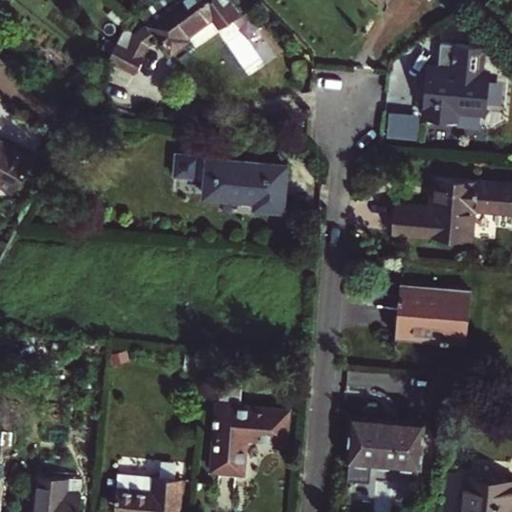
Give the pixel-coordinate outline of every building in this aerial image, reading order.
[(148,24),(156,35),(168,52),(186,40),(184,37),(210,18),(214,22),(223,22),(238,12),(228,0),(180,0),(173,5),(169,0),(156,0),(140,13),(148,24)] [(126,49),(139,56),(147,42),(156,35),(148,24),(135,33),(126,49)] [(111,56),(109,59),(135,73),(143,57),(139,56),(126,49),(135,33),(125,29),(115,47),(111,56)] [(111,56),(115,47),(109,42),(103,49),(111,56)] [(486,71),(478,70),(481,45),(451,42),(449,68),(427,65),(423,115),(454,118),(455,108),(482,111),(486,71)] [(30,162),(0,146),(0,188),(12,195),(30,162)] [(192,177),(193,150),(172,149),(171,176),(192,177)] [(288,160),(209,153),(205,195),(254,200),(254,206),(284,208),(288,160)] [(511,210),(511,182),(437,176),(434,208),(396,205),(394,233),(474,240),(477,207),(511,210)] [(398,333),(457,339),(459,314),(471,315),(473,291),(402,285),(398,333)] [(469,340),(471,315),(459,314),(457,339),(469,340)] [(346,372),(346,386),(382,385),(381,371),(346,372)] [(221,379),(212,467),(243,470),(247,435),(276,438),(279,406),(240,403),(242,381),(221,379)] [(355,414),(350,458),(420,465),(424,421),(355,414)] [(78,511),(81,490),(67,488),(68,475),(38,472),(34,511),(78,511)] [(120,473),(119,488),(154,491),(155,476),(120,473)] [(511,511),(511,478),(471,475),(467,511),(511,511)] [(116,511),(180,511),(183,479),(155,476),(154,491),(119,488),(116,511)]
